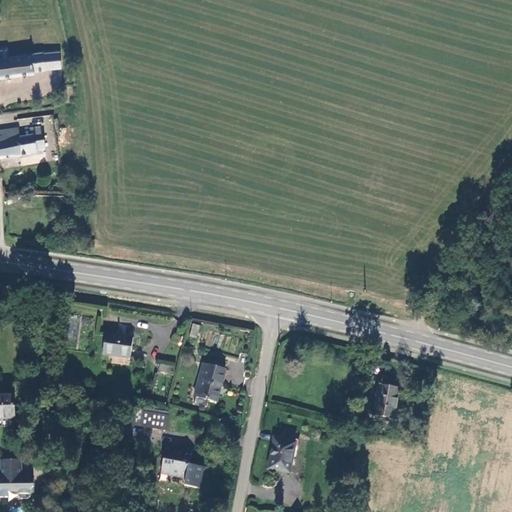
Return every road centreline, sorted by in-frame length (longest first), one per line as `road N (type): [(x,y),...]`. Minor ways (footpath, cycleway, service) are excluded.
road 1 (primary): [(0,259),(275,304)]
road 2 (primary): [(275,304),(511,365)]
road 3 (unclassified): [(275,304),(236,511)]
